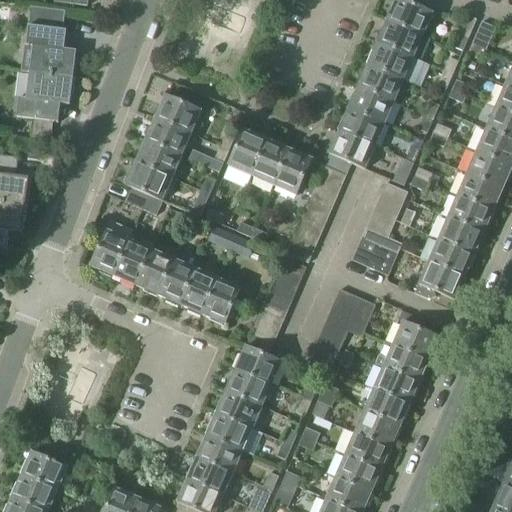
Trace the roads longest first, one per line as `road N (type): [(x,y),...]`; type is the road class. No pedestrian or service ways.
road 1 (residential): [(38,286),(147,0)]
road 2 (tertiary): [(410,511),(511,280)]
road 3 (residential): [(149,425),(183,346),(38,286)]
